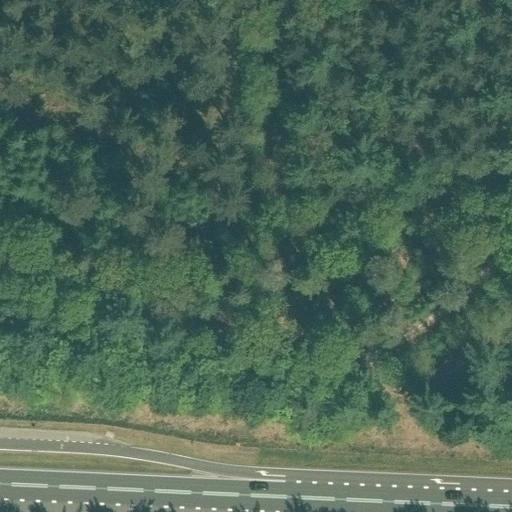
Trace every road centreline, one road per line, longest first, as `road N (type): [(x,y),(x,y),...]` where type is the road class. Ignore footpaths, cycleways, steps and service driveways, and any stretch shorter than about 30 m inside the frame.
road 1 (track): [(511,254),(412,336),(370,347),(291,326),(286,192),(256,0)]
road 2 (trunk): [(284,497),(0,484)]
road 3 (trunk): [(511,508),(284,497)]
road 4 (track): [(291,326),(79,271)]
